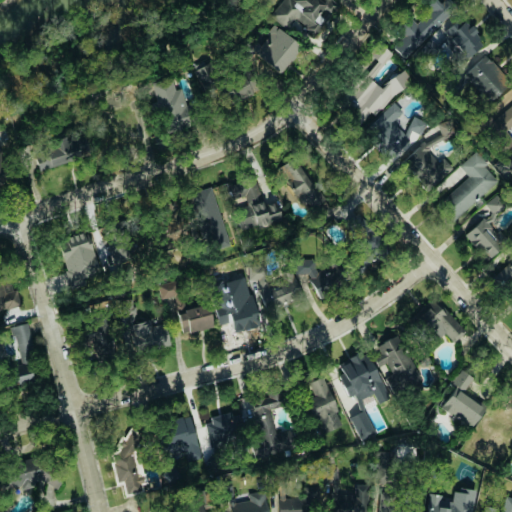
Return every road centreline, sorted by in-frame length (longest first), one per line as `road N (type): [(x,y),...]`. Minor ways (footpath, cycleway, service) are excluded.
road 1 (residential): [(497,0),(383,3),(297,107),(263,130),(0,225)]
road 2 (residential): [(430,255),(369,310),(300,348),(0,427)]
road 3 (residential): [(511,345),(297,107)]
road 4 (residential): [(22,218),(101,511)]
